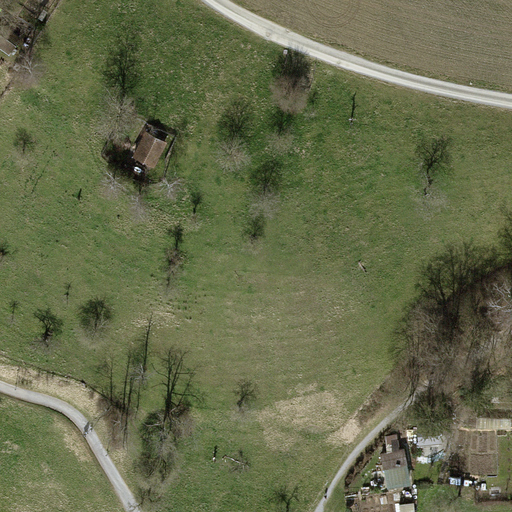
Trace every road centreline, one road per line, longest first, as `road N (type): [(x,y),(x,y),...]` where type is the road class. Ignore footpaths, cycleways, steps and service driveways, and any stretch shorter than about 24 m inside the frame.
road 1 (track): [(511,104),(376,76),(260,30),(215,0)]
road 2 (track): [(136,511),(88,434),(53,403),(0,384)]
